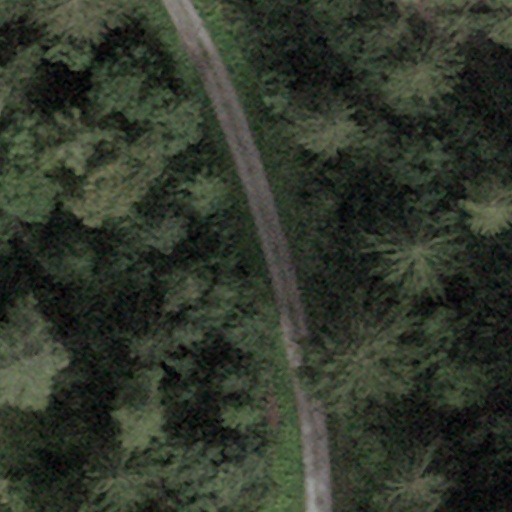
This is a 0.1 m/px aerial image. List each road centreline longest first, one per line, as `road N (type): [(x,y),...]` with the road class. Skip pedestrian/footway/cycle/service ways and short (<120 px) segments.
road 1 (track): [(322,511),(326,457),(286,265),(177,0)]
road 2 (track): [(173,511),(145,426),(0,194)]
